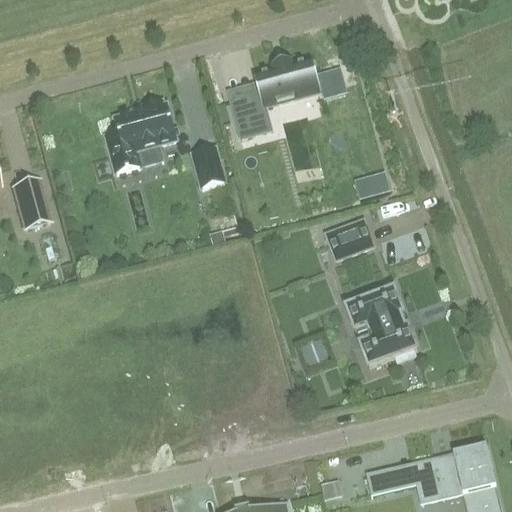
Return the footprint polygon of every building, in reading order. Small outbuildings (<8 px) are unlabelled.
[(261,96),(230,104),(239,135),(249,132),(246,121),(258,118),(257,112),(267,110),(319,96),(311,67),(293,71),(292,68),(273,73),(274,77),(257,81),(258,86),(261,96)] [(162,105),(143,110),(144,115),(115,123),(118,136),(106,140),(117,178),(141,172),(136,155),(177,144),(168,108),(164,109),(162,105)] [(216,152),(214,153),(193,158),(202,193),(225,187),(216,152)] [(373,181),(378,200),(391,196),(386,176),(385,177),(385,178),(373,181)] [(14,192),(15,195),(26,233),(51,226),(39,185),(14,192)] [(364,225),(326,239),(336,265),(374,251),(364,225)] [(72,262),(68,245),(53,249),(58,266),(72,262)] [(348,311),(347,311),(347,313),(348,313),(355,333),(355,335),(357,334),(368,330),(374,344),(362,348),(361,349),(361,350),(362,350),(369,370),(369,372),(371,371),(396,362),(398,367),(416,360),(413,355),(415,354),(415,355),(417,354),(416,352),(416,353),(409,332),(408,331),(407,331),(407,332),(405,332),(400,318),(401,317),(402,318),(403,317),(403,315),(402,315),(395,295),(394,294),(393,294),(393,295),(368,304),(366,298),(348,305),(350,311),(348,311)] [(498,511),(494,493),(497,492),(491,468),(487,450),(454,458),(454,459),(455,465),(438,469),(437,464),(412,469),(416,489),(417,490),(419,501),(444,495),(443,493),(461,489),(464,499),(471,498),(474,511),(498,511)] [(368,480),(367,478),(366,479),(372,501),(372,500),(372,499),(395,494),(390,474),(368,480)] [(181,500),(182,511),(194,511),(194,500),(181,500)]
